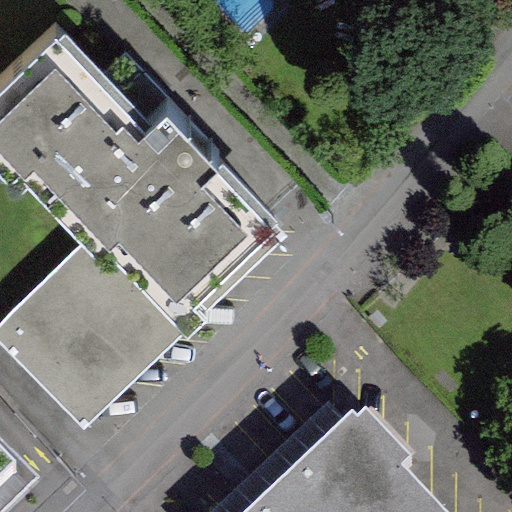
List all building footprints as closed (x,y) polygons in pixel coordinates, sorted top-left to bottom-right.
[(381,0),(410,31),(444,0),(381,0)] [(62,32),(54,40),(0,90),(0,175),(17,193),(24,186),(80,244),(104,269),(114,260),(182,332),(187,337),(203,321),(190,307),(279,223),(221,163),(215,169),(164,115),(152,126),(62,32)] [(0,346),(83,429),(182,332),(114,260),(104,269),(80,244),(0,322),(0,346)] [(450,511),(369,426),(276,511),(450,511)] [(0,511),(11,511),(21,503),(0,480),(0,511)]
